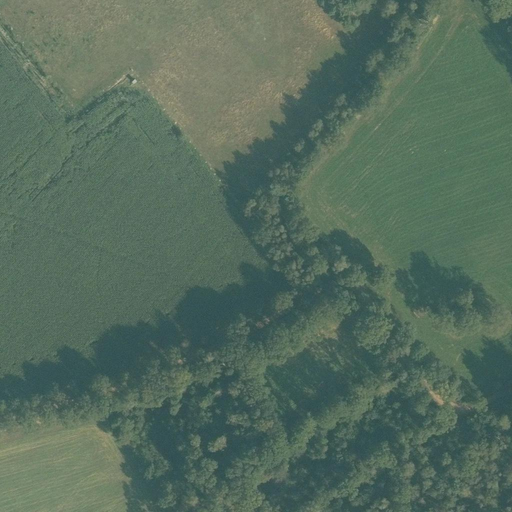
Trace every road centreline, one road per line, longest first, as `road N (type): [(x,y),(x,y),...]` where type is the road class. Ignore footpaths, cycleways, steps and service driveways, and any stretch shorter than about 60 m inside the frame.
road 1 (track): [(336,286),(140,379),(0,419)]
road 2 (track): [(511,391),(454,415),(404,360),(359,291),(336,286)]
road 3 (track): [(454,415),(330,511)]
